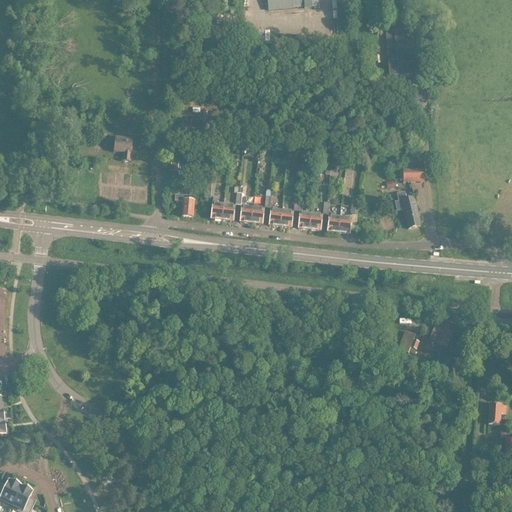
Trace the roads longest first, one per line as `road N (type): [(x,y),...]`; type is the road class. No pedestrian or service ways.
road 1 (secondary): [(44,225),(511,274)]
road 2 (residential): [(145,511),(128,448),(38,356)]
